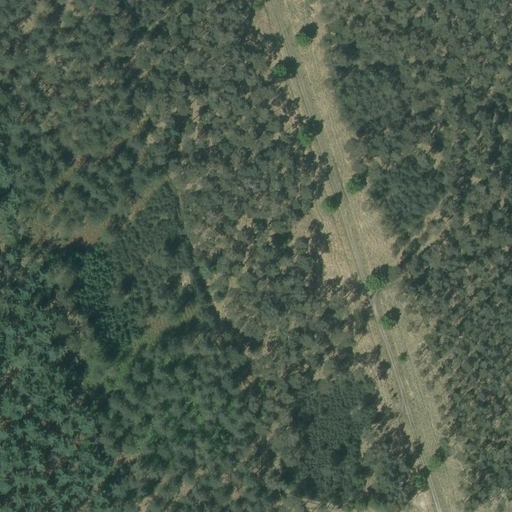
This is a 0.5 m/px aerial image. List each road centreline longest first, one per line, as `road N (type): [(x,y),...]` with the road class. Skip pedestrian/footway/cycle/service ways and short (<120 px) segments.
road 1 (track): [(266,484),(177,197),(139,118),(100,0)]
road 2 (track): [(371,297),(274,0)]
road 3 (track): [(511,233),(371,297),(404,398)]
